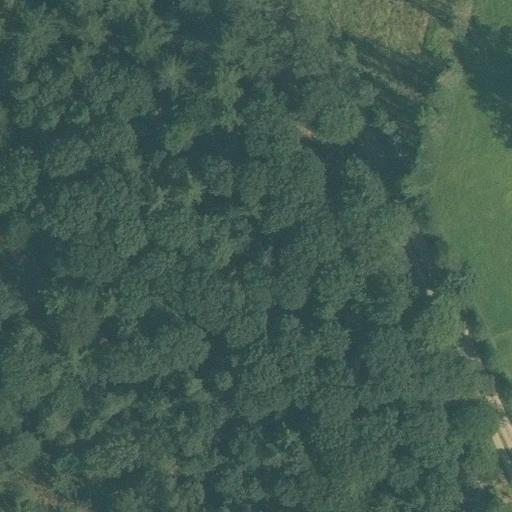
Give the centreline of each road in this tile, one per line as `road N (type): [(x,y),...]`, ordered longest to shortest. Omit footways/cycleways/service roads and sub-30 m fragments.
road 1 (track): [(307,0),(511,442)]
road 2 (track): [(0,417),(314,511)]
